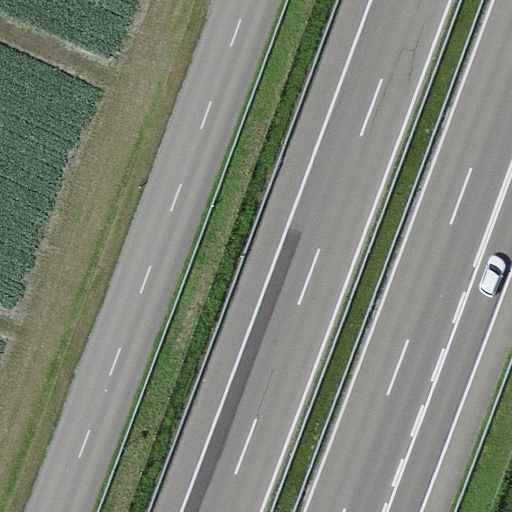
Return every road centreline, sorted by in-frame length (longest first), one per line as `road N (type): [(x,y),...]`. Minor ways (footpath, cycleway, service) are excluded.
road 1 (motorway): [(410,0),(220,511)]
road 2 (tertiary): [(56,511),(246,0)]
road 3 (motorway): [(337,511),(511,53)]
road 4 (motorway): [(397,511),(511,215)]
